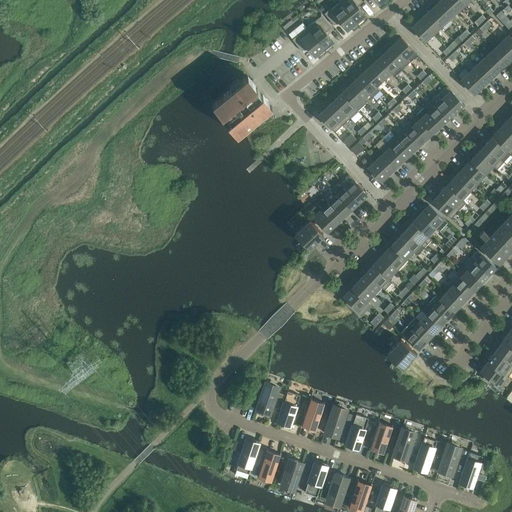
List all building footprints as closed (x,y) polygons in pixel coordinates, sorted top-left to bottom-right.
[(363,20),(362,18),(365,15),(358,6),(363,1),(361,0),(340,0),(338,2),(339,3),(340,2),(357,24),(363,20)] [(456,11),(446,0),(441,0),(436,5),(448,18),(456,11)] [(446,0),(456,11),(464,3),(461,0),(446,0)] [(324,13),(334,25),(339,21),(347,30),(350,27),(352,29),(357,24),(340,2),(339,3),(331,10),(330,8),(324,13)] [(448,18),(436,5),(428,12),(441,26),(448,18)] [(501,11),(496,15),(509,30),(511,27),(511,22),(510,20),(501,11)] [(441,26),(428,12),(420,20),(433,33),(441,26)] [(331,46),(329,44),(333,41),(325,32),(331,27),(321,16),(307,27),(325,50),(331,46)] [(422,38),(424,41),(433,33),(420,20),(412,27),(422,38)] [(307,47),(314,56),(318,53),(319,55),(325,50),(307,27),(292,39),(302,51),(307,47)] [(511,38),(509,35),(501,43),(511,54),(511,38)] [(417,55),(410,47),(401,37),(394,45),(410,62),(417,55)] [(493,50),(505,63),(511,57),(511,54),(501,43),(493,50)] [(386,52),(402,69),(410,62),(394,45),(386,52)] [(485,57),(498,71),(505,63),(493,50),(485,57)] [(379,59),(391,71),(395,76),(402,69),(386,52),(379,59)] [(498,71),(485,57),(477,65),(490,78),(498,71)] [(371,66),(383,78),(391,71),(379,59),(371,66)] [(490,78),(477,65),(469,72),(482,85),(490,78)] [(364,73),(376,85),(383,78),(371,66),(364,73)] [(461,80),(463,82),(464,82),(474,93),(482,85),(469,72),(461,80)] [(356,79),(368,92),(372,97),(380,90),(376,85),(364,73),(356,79)] [(246,75),(213,102),(213,103),(237,133),(238,133),(257,118),(256,117),(262,113),(271,106),(262,95),(256,100),(254,98),(261,93),(257,88),(250,94),(249,92),(255,86),(247,76),(246,75)] [(349,86),(361,99),(368,92),(356,79),(349,86)] [(349,86),(341,93),(353,106),(358,111),(365,104),(361,99),(349,86)] [(463,103),(451,91),(447,86),(439,93),(455,110),(463,103)] [(334,100),(350,118),(357,111),(353,106),(341,93),(334,100)] [(455,110),(439,93),(431,100),(448,117),(455,110)] [(327,107),(343,125),(350,118),(334,100),(327,107)] [(431,100),(424,107),(440,124),(448,117),(431,100)] [(330,127),(335,132),(343,125),(327,107),(319,115),(330,127)] [(424,107),(417,114),(421,118),(433,131),(440,124),(424,107)] [(501,127),(511,136),(511,117),(501,127)] [(433,131),(421,118),(414,125),(413,125),(425,138),(433,131)] [(409,121),(402,128),(418,145),(425,138),(413,125),(409,121)] [(511,152),(511,136),(501,127),(492,137),(510,154),(511,152)] [(418,145),(402,128),(394,135),(410,152),(418,145)] [(356,139),(350,133),(343,140),(348,146),(356,139)] [(410,152),(394,135),(387,142),(403,159),(410,152)] [(485,144),(504,162),(510,154),(492,137),(485,144)] [(358,141),(350,149),(356,155),(364,147),(358,141)] [(387,142),(379,149),(383,153),(395,166),(403,159),(387,142)] [(492,165),(496,169),(504,162),(485,144),(478,152),(492,165)] [(485,173),(492,165),(478,152),(471,159),(485,173)] [(395,166),(383,153),(383,154),(376,160),(388,173),(395,166)] [(463,168),(477,181),(485,173),(471,159),(463,168)] [(368,168),(371,171),(372,171),(380,180),(388,173),(376,160),(368,168)] [(455,177),(469,190),(477,181),(463,168),(455,177)] [(354,180),(348,174),(340,181),(358,201),(366,193),(354,180)] [(461,199),(469,190),(455,177),(447,186),(461,199)] [(332,189),(350,208),(358,201),(340,181),(332,189)] [(465,203),(461,199),(447,186),(440,193),(458,210),(465,203)] [(488,210),(491,213),(511,191),(508,188),(488,210)] [(324,196),(343,216),(350,208),(332,189),(324,196)] [(432,201),(446,213),(451,218),(458,210),(440,193),(432,201)] [(316,204),(335,223),(343,216),(324,196),(316,204)] [(314,217),(327,231),(335,223),(316,204),(308,211),(309,212),(314,217)] [(448,222),(429,204),(421,214),(435,227),(439,231),(448,222)] [(511,212),(481,246),(498,262),(511,247),(511,212)] [(472,227),(475,230),(488,216),(485,213),(472,227)] [(427,236),(427,235),(435,227),(421,214),(413,222),(427,236)] [(309,219),(295,233),(302,240),(316,227),(309,219)] [(420,243),(424,247),(431,239),(427,235),(427,236),(413,222),(406,230),(420,243)] [(309,247),(323,234),(316,227),(302,240),(309,247)] [(479,233),(485,239),(489,234),(483,229),(479,233)] [(399,237),(413,250),(420,243),(406,230),(399,237)] [(392,245),(406,258),(413,250),(399,237),(392,245)] [(382,255),(397,268),(406,258),(392,245),(382,255)] [(495,266),(478,250),(471,257),(488,273),(495,266)] [(373,265),(387,278),(397,268),(382,255),(373,265)] [(488,273),(471,257),(464,265),(481,281),(488,273)] [(380,286),(384,290),(392,282),(387,278),(373,265),(366,272),(380,286)] [(456,273),(461,277),(461,276),(474,288),(481,281),(464,265),(456,273)] [(359,280),(373,293),(380,286),(366,272),(359,280)] [(474,288),(461,276),(461,277),(454,284),(467,296),(474,288)] [(352,287),(366,301),(367,300),(373,293),(359,280),(352,287)] [(467,296),(454,284),(447,291),(460,303),(467,296)] [(358,310),(362,314),(371,304),(367,300),(366,301),(352,287),(344,296),(349,301),(347,303),(356,312),(358,310)] [(460,303),(447,291),(441,299),(440,299),(453,311),(460,303)] [(429,303),(433,307),(433,306),(446,318),(453,311),(440,299),(441,299),(436,294),(429,303)] [(429,303),(422,310),(426,314),(439,326),(446,318),(433,306),(433,307),(429,303)] [(379,312),(374,317),(379,322),(384,317),(379,312)] [(439,326),(426,314),(419,321),(432,333),(439,326)] [(416,318),(409,325),(413,329),(425,341),(432,333),(419,321),(416,318)] [(387,319),(383,324),(389,330),(393,325),(387,319)] [(405,336),(418,348),(425,341),(413,329),(405,336)] [(502,342),(511,349),(511,332),(510,331),(502,342)] [(401,338),(387,353),(394,360),(408,345),(401,338)] [(495,352),(510,363),(511,363),(511,361),(511,349),(502,342),(495,352)] [(402,366),(415,352),(408,345),(394,360),(402,366)] [(508,376),(511,371),(511,363),(510,363),(495,352),(488,361),(508,376)] [(480,371),(486,375),(484,377),(494,385),(496,383),(501,386),(508,376),(488,361),(480,371)] [(278,387),(266,383),(266,381),(256,410),(269,414),(278,387)] [(292,418),(300,395),(288,391),(277,423),(283,425),(286,416),(292,418)] [(324,403),(311,399),(312,396),(311,396),(300,428),(301,428),(302,425),(315,430),(324,403)] [(330,413),(333,405),(327,403),(325,411),(330,413)] [(334,406),(335,404),(334,404),(324,433),(337,437),(346,410),(334,406)] [(349,413),(343,430),(349,432),(355,415),(349,413)] [(361,441),(368,418),(356,414),(345,446),(351,448),(354,439),(361,441)] [(389,436),(393,426),(379,421),(380,419),(380,418),(369,451),(370,448),(384,452),(388,441),(390,436),(389,436)] [(406,460),(415,433),(402,429),(403,427),(402,426),(392,455),(406,460)] [(401,428),(396,426),(393,436),(397,438),(401,428)] [(429,464),(437,441),(424,436),(420,450),(418,456),(413,469),(420,471),(423,462),(429,464)] [(253,439),(250,448),(244,446),(236,469),(249,473),(260,441),(253,439)] [(234,440),(231,449),(240,452),(243,443),(234,440)] [(451,475),(460,448),(448,444),(449,442),(448,442),(438,471),(451,475)] [(266,450),(263,461),(262,461),(260,466),(261,466),(257,476),(271,481),(270,483),(270,484),(281,451),(280,454),(266,450)] [(462,450),(459,459),(465,461),(468,452),(462,450)] [(470,452),(459,484),(465,486),(468,477),(474,479),(475,478),(484,481),(486,476),(476,473),(482,456),(470,452)] [(293,491),(303,462),(290,457),(281,484),(293,489),(293,490),(293,491)] [(328,463),(321,461),(318,471),(312,469),(304,492),(317,496),(320,487),(323,479),(328,463)] [(310,464),(304,462),(301,473),(307,475),(310,464)] [(349,477),(335,473),(326,500),(339,504),(338,506),(339,506),(349,477)] [(323,479),(320,487),(326,489),(329,481),(323,479)] [(362,511),(372,482),(372,481),(371,484),(357,480),(349,506),(362,511),(361,511),(362,511)] [(387,511),(396,486),(390,484),(387,494),(380,492),(373,511),(387,511)] [(412,511),(418,497),(417,497),(416,500),(403,495),(399,507),(398,507),(397,511),(412,511)]
